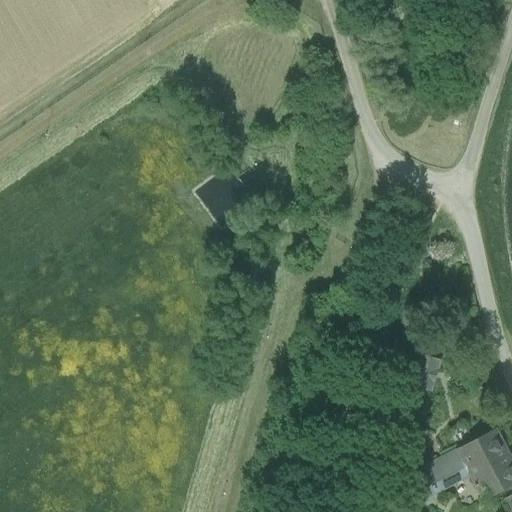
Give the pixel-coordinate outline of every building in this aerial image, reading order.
[(434,390),(438,356),(416,354),(412,387),(434,390)] [(507,457),(495,431),(457,449),(462,459),(471,477),(482,500),(511,484),(511,475),(504,458),(507,457)] [(462,459),(427,476),(436,494),(471,477),(462,459)] [(425,471),(410,478),(421,501),(436,494),(427,476),(425,471)] [(507,511),(511,511),(511,492),(500,498),(507,511)]
